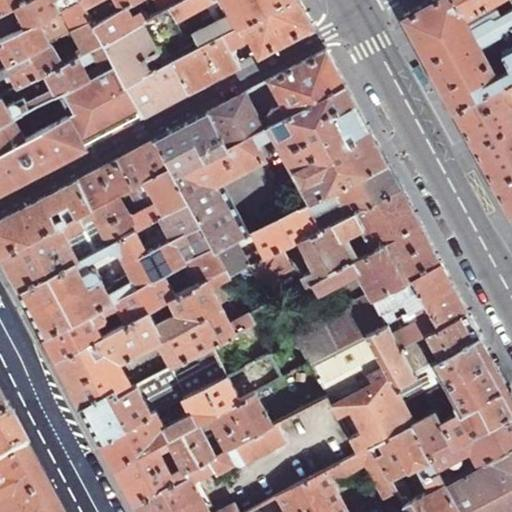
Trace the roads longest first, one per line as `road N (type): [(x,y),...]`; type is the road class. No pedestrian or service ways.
road 1 (residential): [(358,16),(0,204)]
road 2 (tertiary): [(511,299),(358,16)]
road 3 (tertiary): [(0,346),(89,511)]
